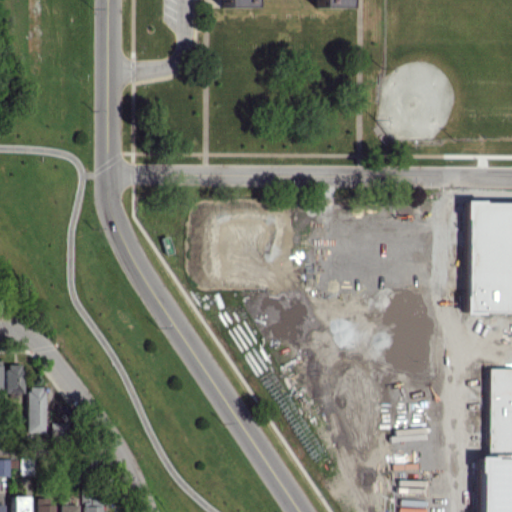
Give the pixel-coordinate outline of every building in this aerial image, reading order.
[(511,511),(511,202),(464,201),(462,309),(511,310),(511,368),(483,368),(479,511),(511,511)] [(20,392),(20,364),(2,364),(3,393),(20,392)] [(24,432),(42,432),(42,386),(24,386),(24,432)] [(60,424),(49,426),(50,436),(62,435),(60,424)] [(30,473),(30,459),(18,459),(18,473),(30,473)] [(25,511),(26,496),(9,495),(8,511),(25,511)] [(51,511),(52,498),(35,497),(34,511),(51,511)] [(75,511),(76,504),(57,503),(57,511),(75,511)]
